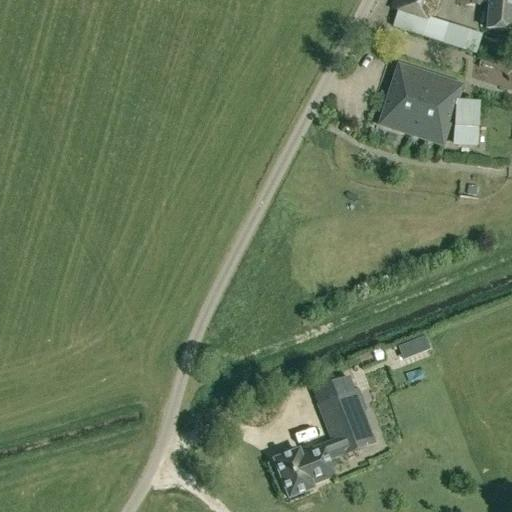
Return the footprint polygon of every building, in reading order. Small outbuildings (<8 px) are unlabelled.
[(395,26),(470,50),(475,35),(433,20),(440,0),(396,0),(393,10),(399,12),(395,26)] [(489,29),(511,31),(511,0),(458,0),(459,1),(491,4),(489,29)] [(443,147),(462,90),(400,69),(381,127),(443,147)] [(459,105),(456,145),(478,147),(480,107),(459,105)] [(397,348),(403,361),(415,357),(408,343),(397,348)] [(372,446),(351,392),(316,406),(330,442),(301,453),(300,449),(272,460),(288,501),(315,491),(314,486),(332,479),(335,478),(333,473),(329,462),(366,449),(372,446)]
